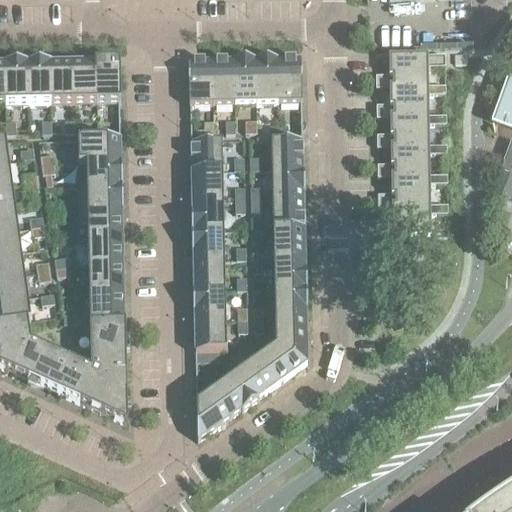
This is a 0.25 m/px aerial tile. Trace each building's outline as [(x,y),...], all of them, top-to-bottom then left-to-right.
[(389,81),(376,81),(376,94),(378,94),(390,93),(390,92),(428,92),(427,72),(445,72),(445,61),(389,62),(389,81)] [(256,110),(255,62),(234,63),(235,110),(256,110)] [(256,110),(278,109),(277,62),(255,62),(256,110)] [(302,109),(301,63),(278,63),(278,62),(277,62),(278,109),(302,109)] [(213,110),(235,110),(234,63),(232,63),(232,64),(212,64),(213,110)] [(213,110),(212,64),(188,65),(189,111),(213,110)] [(27,67),(3,68),(3,69),(4,111),(28,110),(27,67)] [(52,67),(27,67),(28,110),(53,110),(52,68),(52,67)] [(97,67),(74,68),(75,109),(98,109),(97,67)] [(120,67),(97,67),(98,109),(119,108),(121,109),(120,77),(120,67)] [(74,68),(52,68),(53,110),(75,109),(74,68)] [(494,123),(500,150),(509,154),(511,146),(511,83),(505,89),(494,123)] [(390,111),(376,111),(376,123),(390,123),(391,123),(391,122),(428,121),(428,100),(445,100),(445,91),(428,92),(390,92),(390,93),(390,111)] [(390,140),(377,141),(377,153),(391,153),(391,152),(429,151),(429,130),(446,130),(446,121),(428,121),(391,122),(391,123),(390,123),(390,140)] [(74,126),(65,126),(65,139),(75,139),(74,126)] [(235,139),(235,126),(226,127),(226,139),(235,139)] [(257,139),(257,126),(245,126),(245,139),(257,139)] [(52,127),(42,127),(42,140),(52,140),(52,127)] [(214,140),(214,127),(204,127),(204,140),(214,140)] [(16,128),(6,128),(6,141),(16,140),(16,128)] [(279,144),(278,131),(269,132),(269,144),(271,144),(279,144)] [(288,131),(278,131),(279,144),(288,144),(288,131)] [(97,135),(85,135),(85,145),(98,145),(97,135)] [(110,135),(97,135),(98,145),(110,144),(110,135)] [(85,145),(78,145),(79,168),(120,167),(120,144),(110,144),(98,145),(85,145)] [(288,144),(279,144),(271,144),(272,176),(304,175),(304,174),(303,174),(302,144),(288,144)] [(222,177),(222,145),(191,146),(191,177),(222,177)] [(6,147),(0,146),(0,168),(9,168),(6,147)] [(511,146),(509,154),(507,162),(502,174),(506,175),(511,177),(502,204),(511,207),(511,146)] [(391,170),(377,170),(378,183),(380,183),(391,183),(392,183),(392,182),(429,181),(429,160),(446,159),(446,151),(429,151),(391,152),(391,153),(391,170)] [(33,155),(20,156),(22,166),(34,164),(33,155)] [(54,170),(53,160),(40,162),(41,171),(54,170)] [(244,176),(244,163),(234,164),(234,176),(244,176)] [(260,176),(259,163),(250,163),(250,176),(260,176)] [(120,167),(79,168),(79,192),(122,191),(122,167),(120,167)] [(9,168),(0,168),(0,191),(12,190),(9,168)] [(55,179),(54,170),(41,171),(43,181),(55,179)] [(304,195),(304,175),(272,176),(272,206),(303,205),(303,195),(304,195)] [(36,177),(23,179),(25,189),(37,187),(36,177)] [(223,207),(222,177),(191,177),(192,207),(223,207)] [(391,200),(378,200),(378,213),(380,213),(392,213),(392,212),(430,211),(430,189),(447,189),(447,181),(429,181),(392,182),(392,183),(391,183),(391,200)] [(37,187),(25,189),(26,198),(39,196),(37,187)] [(12,190),(0,191),(0,214),(15,213),(12,190)] [(122,191),(79,192),(80,216),(122,215),(123,215),(122,191)] [(260,206),(260,193),(250,193),(251,206),(260,206)] [(245,206),(244,194),(235,194),(235,206),(245,206)] [(304,235),(303,205),(272,206),(273,236),(304,235)] [(245,219),(245,206),(235,206),(235,219),(245,219)] [(261,218),(260,206),(251,206),(251,219),(261,218)] [(61,216),(59,207),(46,209),(48,218),(61,216)] [(224,237),(223,207),(192,207),(192,217),(191,217),(191,237),(224,237)] [(392,230),(378,230),(379,243),(431,242),(430,219),(448,219),(447,211),(430,211),(392,212),(392,213),(392,230)] [(15,213),(0,214),(0,237),(18,235),(15,213)] [(122,215),(80,216),(80,227),(88,227),(88,243),(122,242),(122,215)] [(62,226),(61,216),(48,218),(49,228),(62,226)] [(42,223),(30,224),(31,234),(44,232),(42,223)] [(44,232),(31,234),(32,243),(45,241),(44,232)] [(18,235),(0,237),(0,260),(21,258),(18,235)] [(305,265),(304,235),(273,236),(274,266),(305,265)] [(261,249),(261,236),(251,236),(252,249),(261,249)] [(224,267),(224,237),(191,237),(192,258),(193,258),(193,267),(224,267)] [(122,242),(88,243),(88,248),(89,272),(123,271),(122,242)] [(421,243),(411,243),(412,267),(422,267),(421,243)] [(246,266),(246,253),(236,254),(236,266),(246,266)] [(21,258),(0,260),(0,283),(24,281),(21,258)] [(56,274),(68,272),(67,263),(54,265),(56,274)] [(305,275),(305,265),(274,266),(274,296),(306,295),(306,275),(305,275)] [(262,279),(262,266),(252,266),(252,279),(262,279)] [(225,297),(224,267),(193,267),(194,296),(193,296),(193,297),(225,297)] [(49,268),(36,270),(37,279),(50,277),(49,268)] [(123,271),(89,272),(89,301),(123,300),(123,271)] [(57,284),(70,282),(68,272),(56,274),(57,284)] [(50,277),(37,279),(38,288),(51,286),(50,277)] [(24,281),(0,283),(0,307),(27,303),(24,281)] [(247,296),(246,283),(237,283),(237,296),(247,296)] [(307,315),(306,295),(274,296),(275,326),(306,325),(306,315),(307,315)] [(226,327),(225,297),(193,297),(193,318),(195,317),(195,327),(226,327)] [(53,300),(40,302),(42,311),(54,309),(53,300)] [(123,300),(89,301),(90,329),(124,328),(123,300)] [(27,303),(0,307),(0,329),(28,326),(28,328),(31,327),(27,303)] [(247,326),(247,313),(237,314),(238,326),(247,326)] [(263,326),(263,313),(253,313),(253,326),(263,326)] [(76,320),(64,321),(64,330),(76,330),(76,320)] [(306,325),(275,326),(276,353),(307,369),(306,325)] [(0,329),(0,372),(50,395),(58,398),(127,430),(127,411),(127,400),(125,328),(124,328),(90,329),(91,376),(31,348),(28,328),(28,326),(0,329)] [(247,339),(247,326),(238,326),(238,339),(247,339)] [(263,338),(263,326),(253,326),(254,339),(263,338)] [(226,358),(226,327),(195,327),(195,359),(222,358),(226,358)] [(254,357),(248,349),(238,357),(244,365),(254,357)] [(307,369),(276,353),(249,372),(267,397),(307,369)] [(222,368),(222,358),(195,359),(196,368),(222,368)] [(267,397),(249,372),(224,390),(243,416),(259,404),(258,403),(267,397)] [(242,417),(243,416),(224,390),(197,409),(197,447),(241,416),(242,417)] [(488,511),(511,511),(511,496),(503,502),(488,511)]
